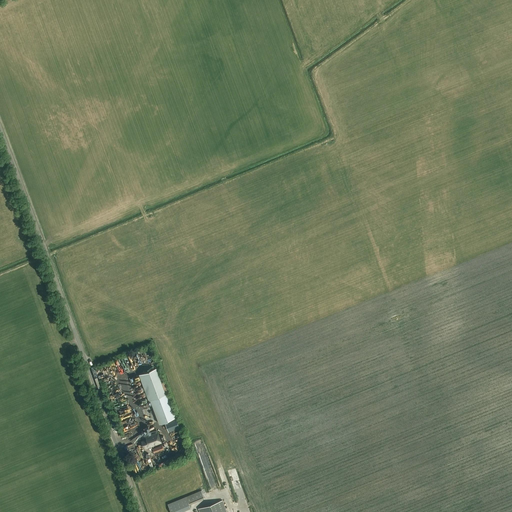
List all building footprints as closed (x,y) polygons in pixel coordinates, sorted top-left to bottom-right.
[(151,400),(159,423),(165,421),(175,418),(176,417),(167,394),(165,395),(156,368),(139,375),(149,401),(151,400)] [(179,428),(175,418),(165,421),(169,432),(179,428)] [(144,449),(161,443),(157,432),(145,437),(146,440),(141,442),(144,449)] [(170,511),(181,511),(183,511),(191,508),(189,504),(204,498),(201,490),(168,504),(170,511)] [(226,511),(222,500),(198,509),(199,511),(226,511)]
